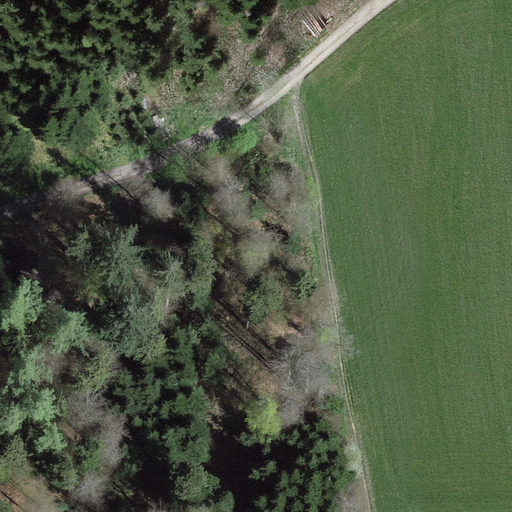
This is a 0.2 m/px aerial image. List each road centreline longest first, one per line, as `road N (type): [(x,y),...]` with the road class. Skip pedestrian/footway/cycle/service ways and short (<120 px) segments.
road 1 (track): [(0,215),(157,163),(227,126),(378,0)]
road 2 (track): [(286,83),(368,511)]
